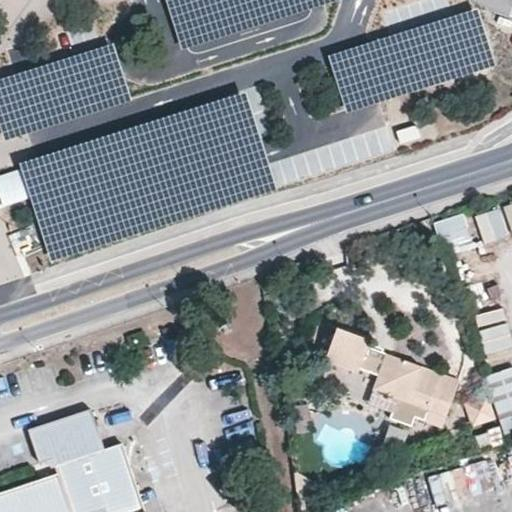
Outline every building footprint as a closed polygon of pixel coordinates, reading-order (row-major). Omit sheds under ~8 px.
[(488,211),(499,239),(511,233),(511,231),(502,205),(488,211)] [(433,220),(440,248),(471,240),(463,212),(433,220)] [(482,246),(496,242),(486,213),(473,217),(482,246)] [(484,358),(510,349),(497,312),(472,321),(484,358)] [(456,385),(365,351),(368,343),(337,332),(325,364),(356,376),(358,370),(376,377),(383,399),(392,402),(385,423),(407,432),(412,421),(438,431),(456,385)] [(511,367),(487,372),(499,432),(511,429),(511,367)] [(486,395),(463,402),(471,426),(494,419),(486,395)] [(56,474),(0,493),(0,511),(123,511),(102,451),(89,411),(28,433),(38,464),(52,461),(54,467),(64,464),(66,471),(56,474)] [(143,511),(121,445),(102,451),(123,511),(143,511)] [(427,475),(435,505),(494,489),(486,459),(427,475)] [(66,471),(64,464),(54,467),(56,474),(66,471)]
